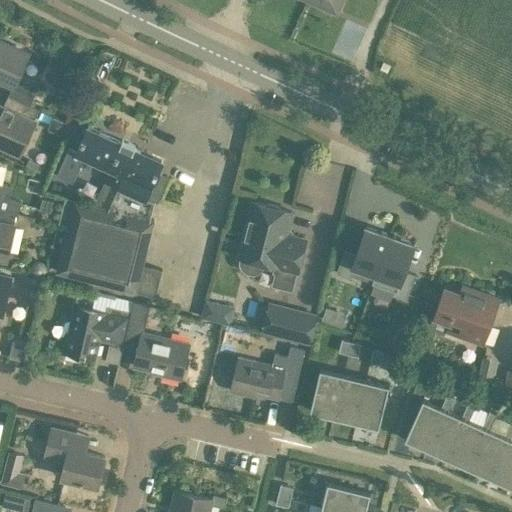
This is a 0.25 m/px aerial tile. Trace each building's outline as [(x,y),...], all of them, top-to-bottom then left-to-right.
[(312,0),(319,3),(320,7),(330,11),(333,9),(336,10),(340,0),(312,0)] [(0,79),(14,85),(9,96),(39,110),(39,109),(30,105),(40,83),(19,74),(28,53),(0,40),(0,79)] [(0,145),(19,154),(34,121),(39,110),(9,96),(4,107),(0,104),(0,145)] [(50,124),(52,130),(60,134),(65,122),(53,116),(50,124)] [(113,170),(125,143),(87,126),(76,150),(69,147),(57,174),(73,182),(84,157),(113,170)] [(125,143),(113,170),(123,174),(118,185),(145,198),(162,160),(125,143)] [(0,209),(17,213),(19,213),(22,201),(10,198),(12,186),(0,183),(0,209)] [(74,199),(65,197),(59,223),(68,225),(74,199)] [(51,212),(53,201),(42,198),(39,209),(51,212)] [(143,264),(155,219),(74,198),(74,199),(68,225),(55,272),(136,292),(137,291),(155,295),(162,269),(143,264)] [(239,256),(240,256),(240,263),(242,268),(246,272),(253,273),(259,272),(263,268),(265,262),(276,265),(271,285),(291,290),(296,270),(297,271),(305,239),(291,236),(287,229),(291,211),(280,209),(276,206),(272,204),(268,204),(263,204),(252,201),(239,256)] [(0,258),(6,260),(14,225),(17,213),(0,209),(0,258)] [(390,234),(366,226),(356,253),(344,249),(336,273),(348,277),(352,265),(376,274),(390,234)] [(404,270),(414,243),(390,234),(376,274),(400,282),(396,294),(407,298),(416,274),(404,270)] [(40,260),(39,260),(37,260),(36,260),(35,261),(34,261),(33,262),(32,263),(32,264),(31,264),(31,265),(31,266),(30,267),(30,268),(31,269),(31,270),(31,271),(32,272),(32,273),(33,274),(34,274),(35,275),(36,276),(37,276),(38,276),(39,276),(40,276),(41,275),(42,275),(43,274),(44,274),(45,273),(45,272),(46,271),(46,270),(46,269),(46,268),(46,267),(46,266),(46,265),(45,264),(45,263),(44,262),(43,261),(42,261),(41,260),(40,260)] [(0,316),(2,317),(11,276),(0,273),(0,316)] [(22,273),(18,291),(40,295),(43,277),(22,273)] [(484,343),(500,298),(462,285),(460,292),(443,286),(433,317),(450,323),(447,330),(484,343)] [(134,300),(117,296),(116,299),(96,294),(92,309),(75,304),(64,350),(96,358),(100,340),(123,345),(123,347),(134,300)] [(215,316),(216,311),(218,303),(205,299),(201,317),(214,320),(215,316)] [(143,331),(150,304),(134,300),(123,347),(137,350),(134,365),(153,370),(153,372),(180,379),(189,342),(143,331)] [(310,343),(318,312),(269,300),(261,330),(310,343)] [(339,322),(343,311),(324,305),(320,316),(339,322)] [(393,335),(390,345),(401,347),(404,338),(393,335)] [(341,338),(338,351),(348,354),(351,341),(341,338)] [(361,343),(351,341),(348,354),(358,356),(361,343)] [(273,364),(238,356),(230,390),(255,396),(256,393),(292,402),(304,351),(290,347),(288,357),(275,354),(273,364)] [(373,348),(370,361),(380,363),(382,351),(373,348)] [(344,373),(321,367),(310,409),(334,415),(344,373)] [(511,370),(508,369),(502,395),(511,396),(511,370)] [(334,415),(356,420),(366,378),(344,373),(334,415)] [(356,420),(379,426),(389,384),(366,378),(356,420)] [(453,397),(447,394),(441,407),(444,409),(447,410),(453,397)] [(423,399),(405,437),(427,447),(444,409),(441,407),(423,399)] [(493,401),(488,413),(495,417),(500,404),(493,401)] [(474,407),(467,403),(461,416),(465,418),(468,419),(474,407)] [(461,416),(447,410),(444,409),(427,447),(447,457),(465,418),(461,416)] [(488,413),(482,426),(486,427),(489,429),(495,417),(488,413)] [(482,426),(468,419),(465,418),(447,457),(468,466),(486,427),(482,426)] [(511,433),(511,423),(509,422),(503,435),(506,437),(510,438),(511,433)] [(98,485),(105,455),(86,450),(89,435),(52,426),(45,454),(65,459),(61,477),(98,485)] [(503,435),(489,429),(486,427),(468,466),(489,476),(506,437),(503,435)] [(511,439),(510,438),(506,437),(489,476),(510,485),(511,480),(511,439)] [(23,474),(19,473),(4,469),(1,483),(15,486),(20,487),(23,474)] [(359,511),(365,511),(370,491),(328,481),(322,503),(359,511)] [(290,496),(293,486),(281,483),(278,493),(290,496)] [(178,511),(209,511),(211,505),(224,508),(226,498),(214,495),(213,498),(174,489),(169,510),(178,511)] [(2,492),(1,505),(29,507),(30,493),(2,492)] [(290,496),(278,493),(276,503),(288,506),(290,496)] [(71,511),(73,506),(35,497),(32,511),(33,511),(71,511)] [(359,511),(322,503),(320,511),(359,511)]
